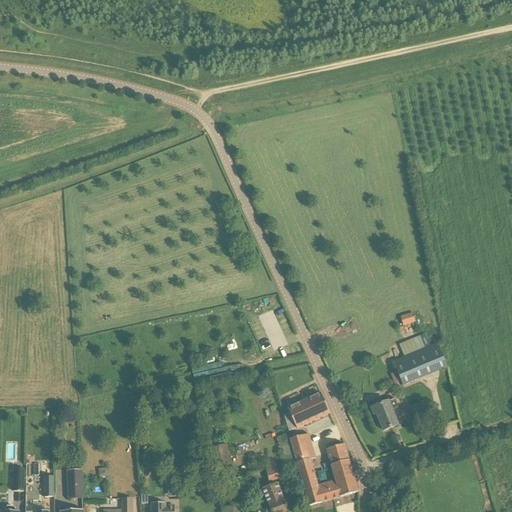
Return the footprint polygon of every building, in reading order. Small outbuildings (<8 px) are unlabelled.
[(413,313),(401,317),(403,326),(416,323),(413,313)] [(403,386),(433,374),(447,368),(437,344),(393,362),(403,386)] [(213,362),(190,368),(195,385),(218,379),(213,362)] [(288,411),(297,431),(320,421),(330,417),(321,397),(312,401),(288,411)] [(384,432),(399,425),(393,409),(398,407),(395,400),(390,403),(390,401),(372,408),(375,416),(377,415),(384,432)] [(421,403),(410,408),(415,420),(427,415),(421,403)] [(296,462),(290,441),(288,441),(287,435),(276,438),(278,444),(279,444),(280,447),(279,448),(284,466),(296,462)] [(306,497),(309,506),(358,492),(347,455),(345,445),(325,451),(328,460),(335,485),(319,490),(310,460),(309,460),(308,459),(301,437),(290,441),(296,462),(306,497)] [(217,469),(230,466),(225,444),(212,446),(217,469)] [(241,495),(281,484),(274,463),(252,469),(253,474),(236,479),(241,495)] [(24,469),(14,469),(14,492),(24,492),(24,469)] [(82,471),(67,472),(68,500),(83,500),(82,471)] [(44,477),(44,498),(54,498),(54,477),(44,477)] [(288,511),(279,484),(260,490),(261,493),(263,493),(269,511),(268,511),(288,511)] [(122,500),(122,510),(121,511),(132,511),(133,511),(133,500),(122,500)]
